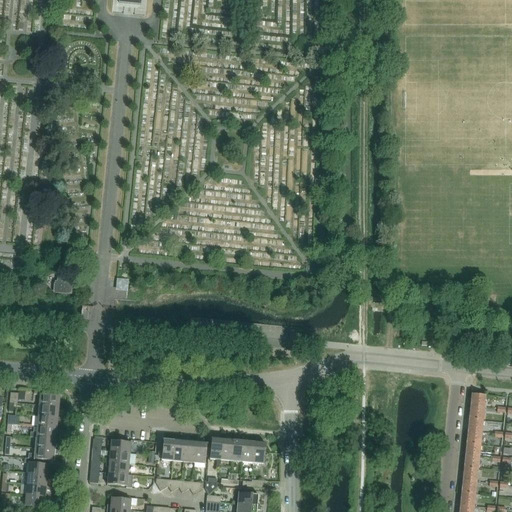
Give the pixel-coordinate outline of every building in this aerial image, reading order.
[(57,283),(55,282),(55,285),(54,285),(54,290),(55,290),(54,293),(66,294),(66,293),(70,294),(71,284),(67,284),(67,283),(65,283),(65,279),(58,278),(57,283)] [(129,280),(117,279),(115,291),(127,292),(129,280)] [(40,395),(39,406),(59,408),(60,397),(50,396),(50,392),(45,391),(34,390),(33,394),(40,395)] [(18,394),(16,394),(10,393),(9,403),(14,404),(17,404),(18,394)] [(472,395),(470,408),(484,409),(485,396),(472,395)] [(39,406),(38,417),(58,418),(58,411),(61,412),(62,408),(59,408),(39,406)] [(470,408),(469,420),(483,421),(484,409),(470,408)] [(58,418),(38,417),(37,428),(57,429),(57,422),(60,422),(61,419),(58,418)] [(469,420),(468,432),(481,434),(483,421),(469,420)] [(37,428),(36,433),(30,433),(30,438),(36,438),(56,440),(56,433),(60,433),(60,429),(57,429),(37,428)] [(468,432),(467,445),(480,446),(481,434),(468,432)] [(210,460),(217,461),(216,466),(220,467),(221,461),(222,441),(215,440),(216,437),(212,437),(210,460)] [(56,440),(36,438),(35,449),(55,451),(55,450),(55,444),(59,444),(59,440),(56,440)] [(222,441),(221,461),(231,462),(233,442),(226,441),(226,438),(222,438),(222,441)] [(174,442),(172,462),(183,463),(185,443),(178,442),(178,439),(174,439),(174,442)] [(231,462),(242,463),(244,443),(237,442),(237,439),(233,439),(233,442),(231,462)] [(185,443),(183,463),(194,464),(196,444),(189,443),(189,440),(185,440),(185,443)] [(244,443),(242,463),(253,464),(255,444),(248,443),(248,440),(244,440),(244,443)] [(130,454),(131,443),(108,441),(107,445),(110,445),(110,453),(130,454)] [(174,442),(163,441),(162,451),(158,451),(158,456),(162,456),(161,461),(172,462),(174,442)] [(196,444),(194,464),(205,465),(207,445),(200,444),(200,441),(196,441),(196,444)] [(255,444),(253,464),(264,465),(266,445),(258,444),(259,441),(255,441),(255,444)] [(467,445),(465,457),(479,458),(480,446),(467,445)] [(39,460),(54,462),(55,454),(58,455),(58,451),(55,450),(55,451),(35,449),(34,455),(28,454),(28,459),(34,460),(39,460)] [(101,452),(100,456),(109,456),(109,463),(129,465),(135,465),(136,456),(130,455),(130,454),(110,453),(107,452),(101,452)] [(465,457),(464,469),(477,471),(478,463),(482,463),(482,460),(479,460),(479,458),(465,457)] [(28,464),(27,475),(48,476),(49,465),(39,464),(39,460),(34,460),(28,459),(25,459),(24,464),(28,464)] [(128,476),(129,465),(109,463),(106,463),(105,467),(108,467),(108,474),(128,476)] [(464,469),(463,481),(476,483),(477,471),(464,469)] [(126,487),(126,489),(132,489),(133,477),(128,476),(108,474),(105,474),(104,478),(107,478),(107,485),(126,487)] [(47,487),(47,480),(50,480),(51,476),(48,476),(27,475),(26,485),(47,487)] [(98,477),(90,477),(89,485),(98,486),(98,477)] [(156,479),(155,483),(155,484),(160,492),(168,488),(170,486),(171,481),(156,479)] [(208,479),(208,483),(205,483),(205,490),(208,496),(216,489),(217,484),(216,484),(217,480),(208,479)] [(171,493),(179,489),(181,487),(182,482),(171,481),(170,486),(168,488),(171,493)] [(463,481),(462,494),(475,495),(476,483),(463,481)] [(182,494),(189,490),(192,488),(192,483),(182,482),(181,487),(179,489),(182,494)] [(192,488),(189,490),(192,495),(203,489),(203,484),(192,483),(192,488)] [(26,485),(25,496),(46,498),(46,491),(49,491),(50,487),(47,487),(26,485)] [(237,505),(257,507),(258,496),(248,495),(249,491),(243,490),(243,494),(238,494),(237,505)] [(462,494),(460,506),(474,507),(475,495),(462,494)] [(46,498),(25,496),(24,507),(45,509),(45,501),(48,502),(49,498),(46,498)] [(107,506),(107,510),(130,511),(131,506),(136,506),(137,500),(131,499),(131,501),(111,499),(110,506),(107,506)]
